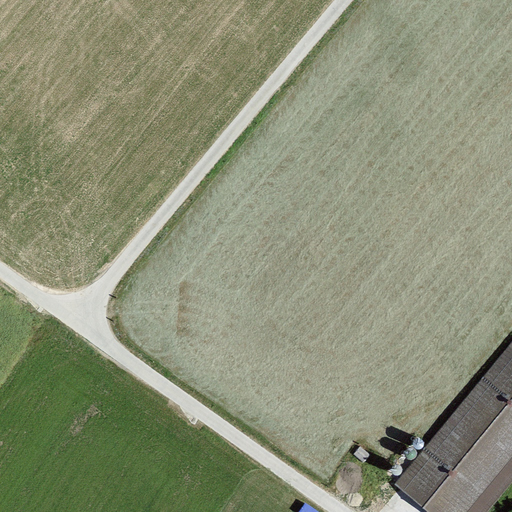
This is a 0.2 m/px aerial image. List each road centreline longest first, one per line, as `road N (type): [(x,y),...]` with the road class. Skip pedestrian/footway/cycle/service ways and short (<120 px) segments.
road 1 (track): [(0,268),(73,320),(343,0)]
road 2 (residential): [(73,320),(338,511)]
